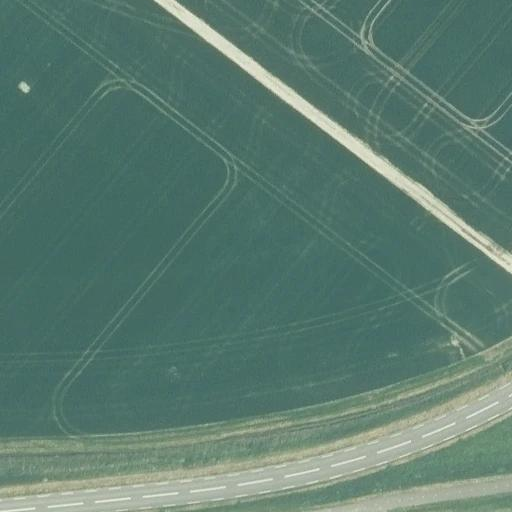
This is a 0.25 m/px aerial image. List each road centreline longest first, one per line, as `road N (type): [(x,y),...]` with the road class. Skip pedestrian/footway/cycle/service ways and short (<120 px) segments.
road 1 (track): [(511,329),(354,390),(230,419),(0,433)]
road 2 (tertiary): [(29,511),(290,478),(400,446),(511,395)]
